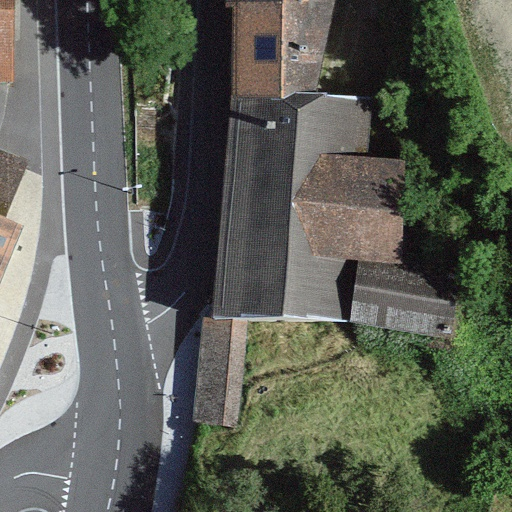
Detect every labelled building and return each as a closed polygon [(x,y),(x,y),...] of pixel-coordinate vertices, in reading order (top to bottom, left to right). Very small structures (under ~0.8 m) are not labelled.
[(19,0),(0,0),(0,96),(18,97),(19,0)] [(238,0),(235,89),(342,95),(345,0),(238,0)] [(377,97),(342,95),(235,89),(221,329),(352,336),(355,273),(404,276),(410,169),(373,167),(377,97)] [(0,275),(21,223),(0,214),(0,275)] [(356,339),(456,348),(461,289),(361,280),(356,339)] [(197,430),(243,432),(247,331),(201,329),(197,430)]
